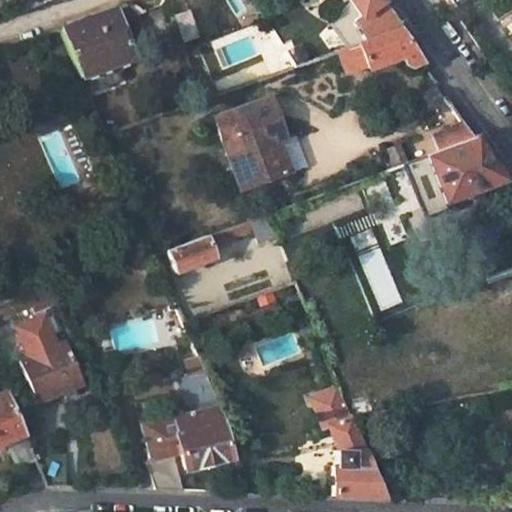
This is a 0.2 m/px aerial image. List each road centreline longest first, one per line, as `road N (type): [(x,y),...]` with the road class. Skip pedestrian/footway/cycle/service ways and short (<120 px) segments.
road 1 (residential): [(477,511),(44,500)]
road 2 (residential): [(412,0),(511,147)]
